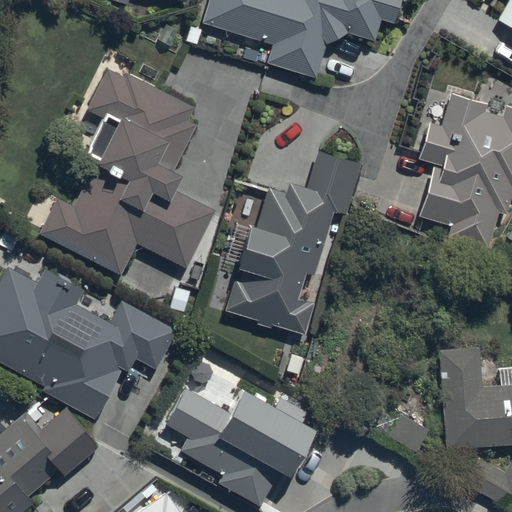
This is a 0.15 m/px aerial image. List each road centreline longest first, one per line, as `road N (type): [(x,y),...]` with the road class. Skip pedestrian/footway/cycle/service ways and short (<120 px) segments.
road 1 (residential): [(488,511),(446,491),(415,489),(335,511)]
road 2 (residential): [(438,0),(369,107)]
